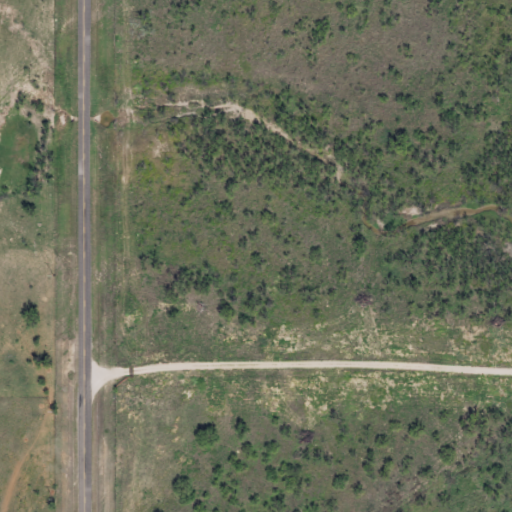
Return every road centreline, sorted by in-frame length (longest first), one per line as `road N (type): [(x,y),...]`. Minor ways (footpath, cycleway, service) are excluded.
road 1 (tertiary): [(87,511),(82,0)]
road 2 (residential): [(87,385),(511,394)]
